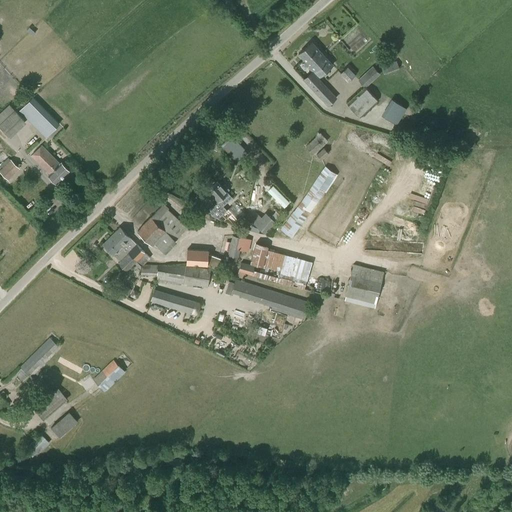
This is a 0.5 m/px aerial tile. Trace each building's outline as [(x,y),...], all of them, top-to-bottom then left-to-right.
[(328,105),(336,98),(318,78),(333,64),(312,41),(298,54),(313,70),(304,79),(328,105)] [(384,74),(400,69),(396,60),(381,66),(384,74)] [(347,82),(355,75),(355,74),(357,72),(349,64),(340,73),(347,82)] [(365,87),(380,74),(373,67),(359,80),(365,87)] [(365,87),(347,103),(360,117),(378,101),(365,87)] [(47,135),(59,123),(33,97),(21,109),(47,135)] [(394,100),(384,116),(396,123),(406,107),(394,100)] [(14,110),(9,104),(0,112),(0,126),(10,137),(26,122),(15,109),(14,110)] [(312,154),(327,139),(321,132),(306,146),(312,154)] [(237,161),(247,152),(232,136),(222,144),(237,161)] [(60,163),(41,144),(31,155),(49,173),(48,174),(56,183),(70,169),(61,161),(60,163)] [(321,160),(329,153),(323,147),(316,154),(321,160)] [(10,159),(8,157),(0,165),(2,167),(0,168),(0,171),(8,180),(19,168),(10,159)] [(292,237),(323,193),(336,173),(325,165),(306,194),(294,211),(293,210),(280,229),(292,237)] [(215,179),(206,187),(218,200),(206,212),(233,225),(239,220),(228,208),(226,210),(221,204),(230,196),(227,192),(227,191),(226,191),(228,189),(224,184),(222,186),(217,180),(216,181),(215,179)] [(278,199),(284,193),(270,180),(264,186),(278,199)] [(164,251),(186,228),(162,205),(137,231),(152,245),(154,242),(164,251)] [(261,217),(256,212),(249,220),(260,229),(266,234),(277,222),(276,222),(279,219),(273,214),(271,217),(265,212),(261,217)] [(144,263),(150,257),(137,244),(119,227),(110,236),(135,261),(136,260),(139,263),(144,263)] [(247,251),(250,239),(241,237),(232,235),(231,242),(229,242),(227,250),(229,251),(228,254),(227,260),(236,262),(237,257),(239,249),(247,251)] [(126,270),(135,261),(110,236),(103,243),(120,260),(118,262),(126,270)] [(306,278),(311,261),(268,249),(269,246),(256,242),(250,263),(255,264),(254,266),(240,262),(236,276),(244,279),(246,273),(303,289),(306,278)] [(218,269),(221,258),(208,253),(208,250),(187,249),(186,264),(207,265),(218,269)] [(374,307),(381,279),(383,271),(353,263),(344,299),(374,307)] [(210,269),(186,265),(186,264),(163,265),(157,265),(141,264),(141,273),(156,274),(157,279),(208,287),(210,269)] [(304,319),(309,302),(235,279),(234,283),(231,291),(240,294),(240,295),(272,305),(271,309),(304,319)] [(229,281),(225,292),(231,294),(231,291),(234,283),(229,281)] [(23,380),(28,375),(58,345),(50,337),(20,366),(21,367),(15,372),(23,380)] [(105,391),(125,371),(114,360),(94,380),(105,391)] [(43,420),(68,399),(58,387),(33,408),(43,420)] [(8,395),(3,390),(0,394),(0,393),(0,407),(3,410),(10,404),(5,399),(5,398),(8,395)] [(15,417),(21,412),(15,405),(9,411),(15,417)] [(60,437),(78,421),(69,411),(50,427),(51,427),(45,432),(53,441),(59,436),(60,437)] [(39,452),(49,442),(40,434),(26,449),(33,456),(38,451),(39,452)]
